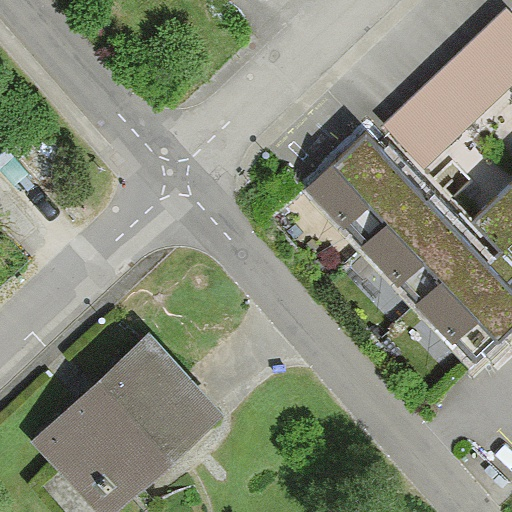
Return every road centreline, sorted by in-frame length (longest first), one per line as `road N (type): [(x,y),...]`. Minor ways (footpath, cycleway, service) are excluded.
road 1 (residential): [(470,511),(171,181)]
road 2 (residential): [(358,0),(171,181)]
road 3 (residential): [(171,181),(11,0)]
road 4 (residential): [(171,181),(0,343)]
